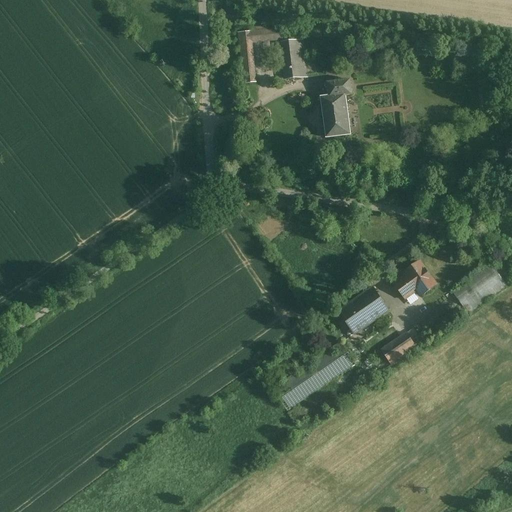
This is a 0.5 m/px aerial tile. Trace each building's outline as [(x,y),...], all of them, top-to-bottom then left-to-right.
[(278,30),(236,34),(237,45),(250,43),(279,40),(278,30)] [(299,42),(278,45),(282,79),(303,77),(299,42)] [(255,83),(250,43),(237,45),(241,84),(255,83)] [(348,80),(326,83),(329,98),(343,96),(350,95),(348,80)] [(329,98),(320,99),(325,138),(349,135),(343,96),(329,98)] [(511,246),(492,261),(510,284),(511,282),(511,246)] [(416,262),(401,273),(402,275),(413,289),(418,297),(433,287),(416,262)] [(489,264),(409,323),(426,345),(507,286),(489,264)] [(402,275),(389,285),(400,301),(409,294),(408,293),(413,289),(402,275)] [(371,286),(338,311),(355,334),(388,308),(371,286)] [(407,328),(380,349),(391,364),(418,343),(407,328)] [(341,341),(273,388),(289,412),(357,365),(341,341)] [(302,406),(290,413),(298,425),(310,417),(302,406)]
